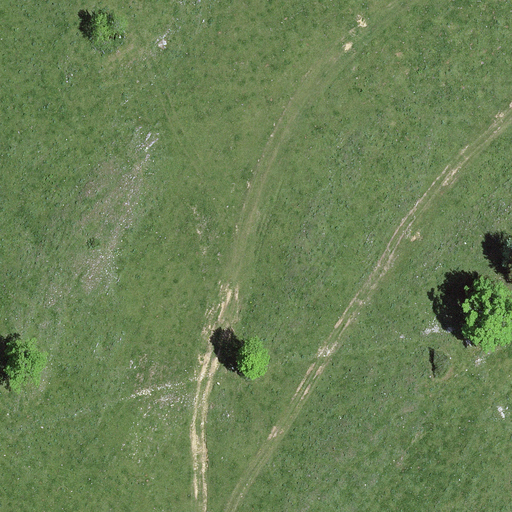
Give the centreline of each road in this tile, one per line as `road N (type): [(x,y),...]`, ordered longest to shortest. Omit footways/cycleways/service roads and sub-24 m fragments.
road 1 (track): [(202,511),(199,412),(295,130),(327,67),(407,0)]
road 2 (track): [(221,511),(362,298),(511,102)]
